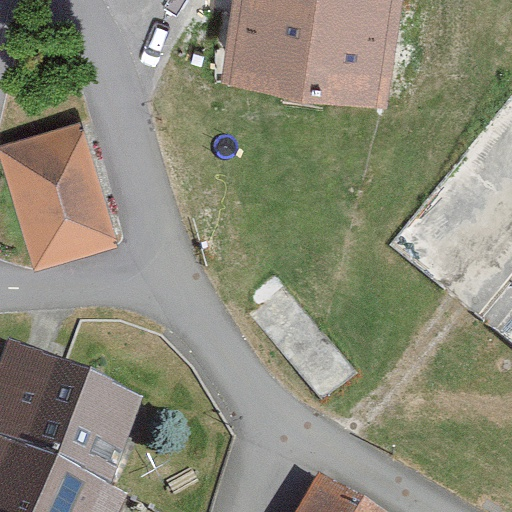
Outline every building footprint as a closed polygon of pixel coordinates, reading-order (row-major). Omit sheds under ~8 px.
[(245,0),(236,70),(397,93),(410,0),(245,0)] [(91,129),(8,153),(42,269),(125,244),(91,129)] [(153,412),(17,351),(0,388),(0,449),(113,500),(153,412)] [(113,500),(0,449),(0,511),(133,511),(134,510),(113,500)] [(368,511),(323,485),(306,511),(368,511)]
